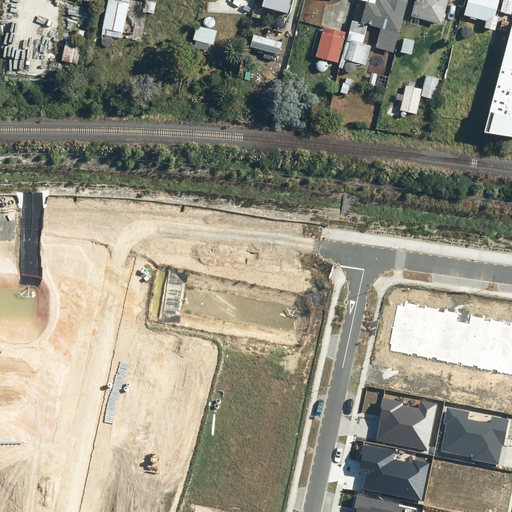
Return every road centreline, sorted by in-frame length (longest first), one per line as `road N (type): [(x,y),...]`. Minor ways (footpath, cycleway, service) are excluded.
road 1 (residential): [(120,219),(59,511)]
road 2 (residential): [(366,255),(311,511)]
road 3 (residential): [(120,219),(366,255)]
road 4 (residential): [(366,255),(511,275)]
road 5 (residential): [(0,219),(120,219)]
